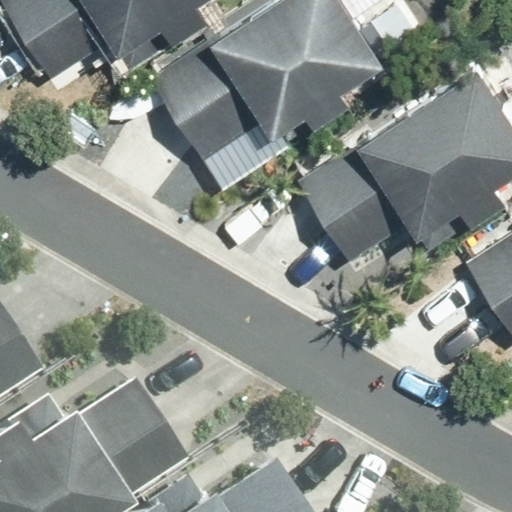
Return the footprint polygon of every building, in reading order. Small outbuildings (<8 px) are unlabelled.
[(8,0),(54,70),(111,33),(116,41),(160,13),(170,29),(205,7),(200,0),(8,0)] [(379,48),(348,0),(250,0),(208,27),(210,30),(151,69),(203,149),(261,112),(267,120),(302,98),(313,114),(348,91),(337,75),(379,48)] [(511,157),(511,107),(475,51),(353,129),(356,132),(299,169),(351,250),(408,213),(413,221),(457,193),(470,212),(507,188),(494,169),(511,157)] [(511,222),(466,252),(511,322),(511,222)] [(0,383),(38,359),(0,300),(0,383)] [(0,511),(79,511),(179,449),(126,368),(71,403),(64,391),(53,398),(43,382),(0,409),(0,511)] [(116,511),(306,511),(267,450),(204,489),(197,478),(190,483),(180,467),(114,508),(116,511)]
